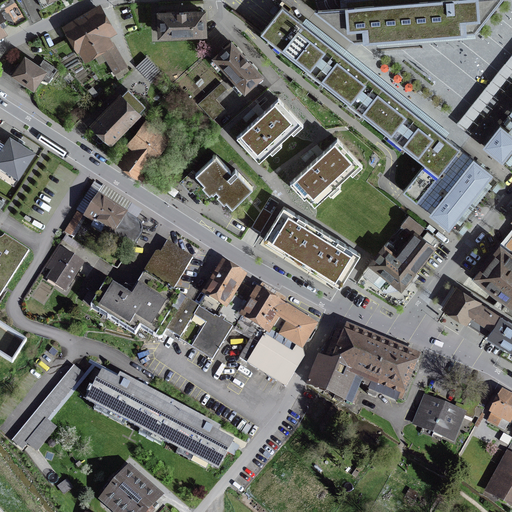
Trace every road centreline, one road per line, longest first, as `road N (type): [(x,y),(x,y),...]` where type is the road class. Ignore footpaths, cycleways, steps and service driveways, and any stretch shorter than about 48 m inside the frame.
road 1 (residential): [(0,101),(335,309)]
road 2 (residential): [(335,309),(289,405),(198,511)]
road 3 (residential): [(511,189),(404,330)]
road 4 (residential): [(404,330),(511,383)]
